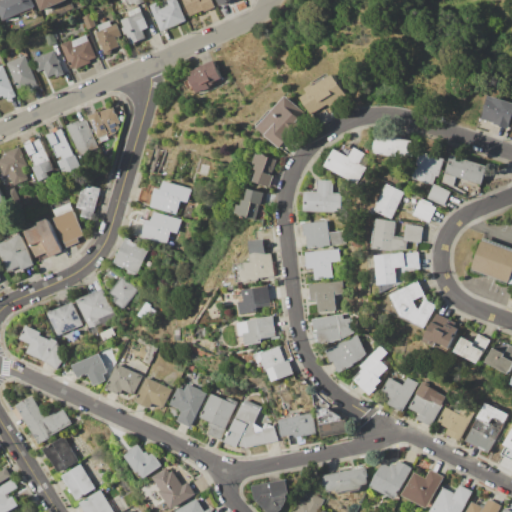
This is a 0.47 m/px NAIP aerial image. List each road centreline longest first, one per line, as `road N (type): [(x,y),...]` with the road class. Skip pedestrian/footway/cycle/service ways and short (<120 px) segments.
road 1 (residential): [(0,322),(20,303),(100,264),(148,115),(141,74)]
road 2 (residential): [(511,487),(390,425),(349,449),(225,474)]
road 3 (residential): [(390,425),(323,381),(305,350),(286,213),(302,161)]
road 4 (residential): [(0,133),(251,26),(274,0)]
road 5 (residential): [(0,362),(215,462),(242,511)]
road 6 (residential): [(302,161),(331,131),(371,115),(511,152)]
road 7 (residential): [(511,321),(465,304),(450,289),(442,260),(463,218),(511,195)]
